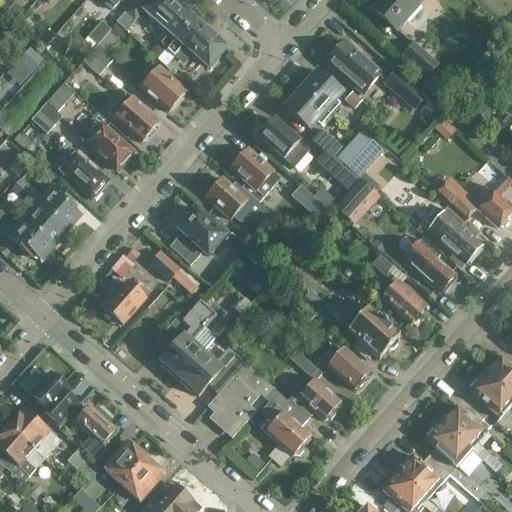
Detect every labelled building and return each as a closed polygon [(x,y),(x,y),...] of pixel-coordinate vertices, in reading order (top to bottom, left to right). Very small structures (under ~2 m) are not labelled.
[(170,0),(153,0),(151,4),(146,0),(138,0),(116,25),(127,34),(135,24),(145,13),(160,27),(159,29),(167,36),(151,54),(159,61),(193,21),(170,0)] [(381,0),(372,10),(397,33),(425,0),(381,0)] [(27,10),(18,2),(5,16),(14,24),(27,10)] [(34,25),(23,16),(14,26),(25,35),(34,25)] [(226,49),(193,21),(159,61),(166,67),(173,58),(173,57),(176,53),(177,53),(181,49),(190,56),(191,54),(208,69),(226,49)] [(102,24),(88,39),(98,47),(111,33),(111,32),(102,24)] [(114,60),(107,54),(119,40),(111,33),(98,47),(92,54),(107,68),(114,60)] [(326,63),(357,90),(345,103),(355,111),(362,103),(367,107),(373,101),(372,99),(376,95),(370,89),(371,87),(359,77),(369,65),(344,43),(326,63)] [(403,57),(427,79),(438,67),(413,45),(403,57)] [(107,68),(92,54),(83,64),(99,78),(107,68)] [(185,94),(154,67),(137,85),(168,113),(185,94)] [(389,67),(389,68),(382,76),(398,90),(405,81),(389,67)] [(316,73),(301,91),(327,114),(343,96),(316,73)] [(74,95),(64,85),(39,113),(55,127),(63,119),(58,114),(74,95)] [(327,114),(301,91),(285,109),(311,132),(327,114)] [(158,124),(127,97),(110,115),(141,143),(158,124)] [(55,127),(39,113),(31,122),(47,136),(55,127)] [(511,117),(510,115),(502,124),(511,132),(511,117)] [(310,153),(274,121),(258,140),(294,171),(310,153)] [(133,155),(102,127),(86,146),(116,173),(133,155)] [(358,131),(343,150),(322,131),(312,142),(325,154),(317,164),(350,193),(361,181),(351,173),(375,146),(358,131)] [(29,145),(19,136),(14,142),(24,151),(29,145)] [(231,170),(247,184),(242,189),(260,204),(264,200),(273,189),(280,181),(248,152),(231,170)] [(9,170),(19,179),(34,162),(24,153),(9,170)] [(69,161),(72,163),(61,175),(92,203),(109,184),(78,156),(77,158),(74,156),(69,161)] [(26,195),(31,189),(21,180),(16,186),(26,195)] [(242,210),(254,220),(260,225),(265,219),(222,181),(206,199),(231,222),(242,210)] [(380,199),(361,181),(358,184),(350,193),(335,210),(355,228),(380,199)] [(488,189),(481,197),(471,207),(444,183),(435,194),(467,223),(477,211),(498,230),(511,214),(511,212),(507,207),(508,207),(488,189)] [(26,195),(16,186),(10,192),(20,201),(26,195)] [(301,188),(292,198),(322,225),(331,214),(301,188)] [(55,192),(41,208),(67,231),(79,218),(71,211),(74,206),(70,202),(69,204),(55,192)] [(10,212),(1,204),(0,206),(0,231),(29,257),(32,254),(40,261),(52,248),(22,222),(14,231),(2,220),(10,212)] [(67,231),(41,208),(26,224),(52,248),(67,231)] [(177,231),(196,248),(193,251),(179,239),(170,249),(191,268),(203,254),(208,258),(226,238),(195,211),(177,231)] [(467,228),(448,211),(429,231),(467,265),(482,248),(464,231),(467,228)] [(440,258),(421,241),(402,262),(440,295),(455,278),(437,261),(440,258)] [(160,253),(149,266),(169,283),(180,271),(160,253)] [(371,265),(385,278),(395,267),(381,254),(371,265)] [(398,283),(381,301),(410,326),(426,308),(398,283)] [(146,300),(128,284),(104,310),(123,326),(146,300)] [(293,311),(308,324),(325,305),(310,292),(293,311)] [(161,364),(180,381),(205,353),(194,344),(218,317),(201,302),(182,323),(191,330),(161,364)] [(400,338),(359,303),(346,319),(354,326),(347,334),(379,361),(400,338)] [(370,372),(344,350),(328,369),(353,392),(370,372)] [(205,353),(180,381),(199,398),(209,387),(218,395),(245,365),(235,356),(223,370),(205,353)] [(511,368),(501,359),(486,376),(511,399),(511,368)] [(303,370),(311,377),(318,370),(309,362),(303,370)] [(260,397),(266,402),(275,392),(246,366),(208,408),(238,434),(257,412),(251,407),(260,397)] [(316,382),(307,392),(302,387),(294,396),(288,403),(246,366),(275,392),(308,421),(314,414),(324,423),(341,404),(316,382)] [(69,392),(51,376),(32,397),(53,415),(60,406),(58,404),(69,392)] [(511,406),(511,399),(486,376),(470,394),(500,420),(511,406)] [(275,392),(266,402),(269,405),(262,413),(269,419),(260,429),(292,458),(310,439),(300,430),(308,421),(275,392)] [(457,408),(442,425),(472,452),(487,435),(457,408)] [(75,424),(91,438),(82,449),(97,463),(108,451),(103,446),(115,432),(88,409),(75,424)] [(24,410),(8,428),(34,451),(43,441),(54,451),(60,443),(24,410)] [(472,452),(442,425),(427,442),(436,451),(429,458),(451,478),(482,506),(483,505),(490,497),(470,479),(484,463),(472,452)] [(34,451),(8,428),(0,437),(0,464),(23,485),(35,471),(25,461),(34,451)] [(103,470),(122,486),(146,460),(127,443),(103,470)] [(100,469),(79,451),(68,463),(90,483),(95,477),(98,473),(97,472),(100,469)] [(429,458),(423,466),(414,458),(398,475),(429,503),(451,478),(429,458)] [(146,460),(122,486),(140,503),(164,476),(146,460)] [(429,503),(398,475),(383,492),(391,499),(384,507),(389,511),(424,511),(425,511),(424,509),(429,503)] [(169,495),(162,489),(141,511),(186,511),(194,503),(176,487),(169,495)]
